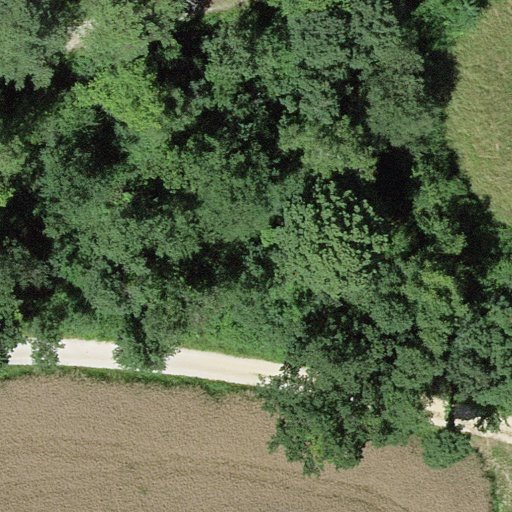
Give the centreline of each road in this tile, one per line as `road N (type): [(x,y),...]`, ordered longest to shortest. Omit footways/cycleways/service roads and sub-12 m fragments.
road 1 (track): [(511,431),(281,372),(0,345)]
road 2 (track): [(0,67),(203,0)]
